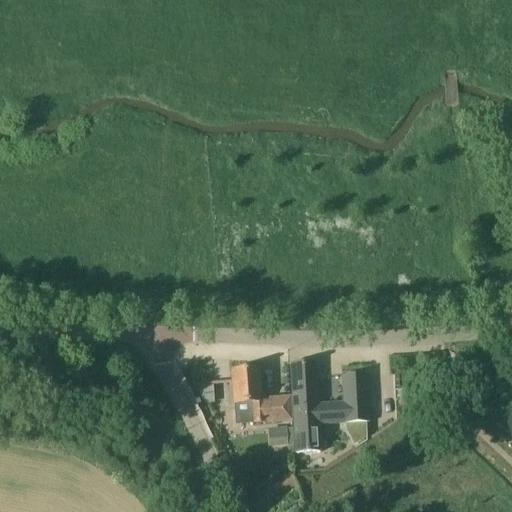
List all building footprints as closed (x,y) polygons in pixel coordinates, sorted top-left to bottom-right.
[(290,365),(294,455),(318,455),(315,384),(315,364),(290,365)] [(260,401),(259,385),(258,371),(231,373),(234,408),(234,426),(290,424),(289,399),(260,401)] [(365,373),(341,375),(344,423),(369,422),(365,373)] [(273,430),(274,447),(288,446),(288,445),(287,430),(287,429),(273,430)] [(272,488),(277,498),(297,487),(291,478),(272,488)]
